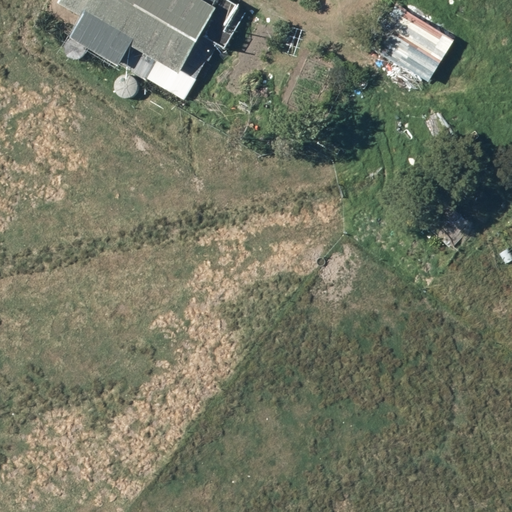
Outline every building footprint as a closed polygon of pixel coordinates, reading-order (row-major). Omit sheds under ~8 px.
[(61,0),(61,1),(182,71),(221,5),(212,0),(61,0)] [(294,37),(288,33),(283,42),(289,45),(294,37)] [(254,42),(241,61),(254,70),(268,51),(254,42)] [(445,187),(457,197),(471,182),(459,171),(445,187)] [(497,189),(481,174),(473,184),(489,198),(497,189)] [(413,212),(449,246),(452,244),(455,247),(466,236),(463,232),(471,223),(435,189),(413,212)]
